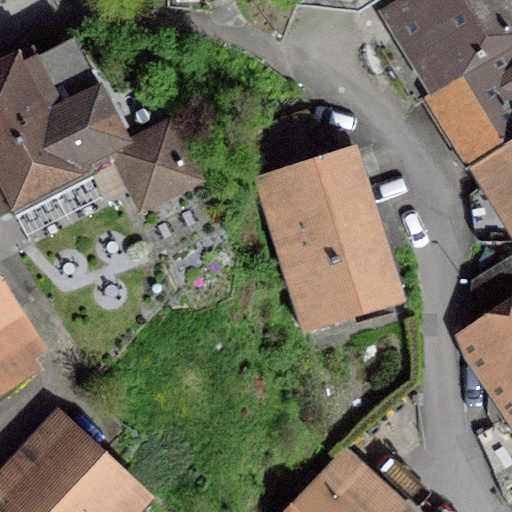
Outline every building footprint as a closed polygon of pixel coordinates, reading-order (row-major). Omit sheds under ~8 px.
[(511,0),(419,0),(369,31),(410,97),(434,82),(467,169),(475,242),(511,240),(511,0)] [(0,77),(0,187),(13,214),(94,173),(88,160),(123,142),(73,43),(0,77)] [(303,327),(393,300),(347,154),(339,156),(306,112),(241,131),(303,327)] [(166,130),(119,154),(143,202),(191,178),(166,130)] [(0,388),(36,366),(23,347),(37,337),(18,310),(11,315),(0,298),(0,388)] [(511,298),(468,328),(511,395),(511,298)] [(0,511),(126,511),(139,498),(59,422),(0,485),(0,511)] [(357,511),(321,477),(287,511),(357,511)]
